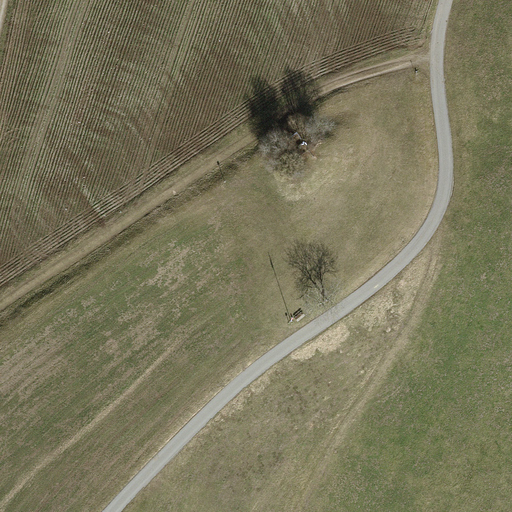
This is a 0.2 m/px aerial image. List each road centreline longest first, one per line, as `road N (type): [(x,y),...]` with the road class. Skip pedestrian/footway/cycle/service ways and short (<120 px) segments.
road 1 (track): [(436,53),(446,164),(441,204),(420,240),(358,298),(229,391),(111,511)]
road 2 (track): [(436,53),(329,85),(0,306)]
